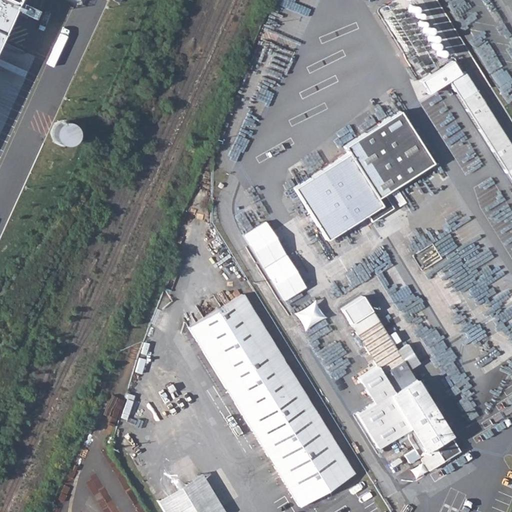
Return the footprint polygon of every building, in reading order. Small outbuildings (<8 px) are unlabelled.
[(0,0),(0,34),(15,0),(59,0),(62,1),(62,0),(0,0)] [(462,76),(452,60),(421,81),(431,96),(452,82),(462,76)] [(452,82),(506,163),(511,172),(511,148),(466,73),(462,76),(452,82)] [(400,108),(344,143),(349,151),(377,195),(432,160),(400,108)] [(53,129),(53,133),(55,137),(58,139),(61,141),(65,141),(69,141),(72,139),(74,136),(76,133),(76,129),(75,126),(73,123),(70,120),(67,119),(63,119),(60,120),(56,122),(54,125),(53,129)] [(377,195),(349,151),(292,186),(326,240),(383,204),(377,195)] [(282,196),(264,205),(276,227),(293,218),(282,196)] [(264,219),(241,233),(283,302),(306,288),(264,219)] [(240,294),(187,327),(298,505),(351,472),(240,294)] [(457,450),(414,378),(412,380),(372,315),(353,327),(393,392),(375,403),(402,447),(410,443),(413,449),(406,453),(411,461),(418,456),(426,469),(457,450)] [(398,348),(409,368),(419,363),(408,342),(398,348)] [(199,472),(155,500),(162,511),(220,511),(223,511),(199,472)]
